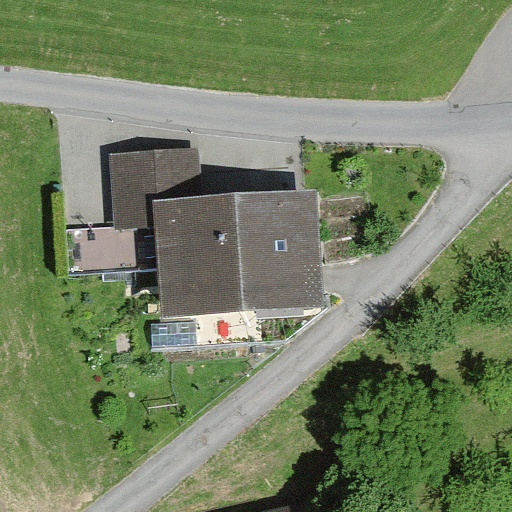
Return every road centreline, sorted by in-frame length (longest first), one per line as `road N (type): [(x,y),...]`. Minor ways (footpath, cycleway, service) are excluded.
road 1 (track): [(511,123),(481,174),(370,305),(122,511)]
road 2 (unclassified): [(0,83),(307,123),(511,120)]
